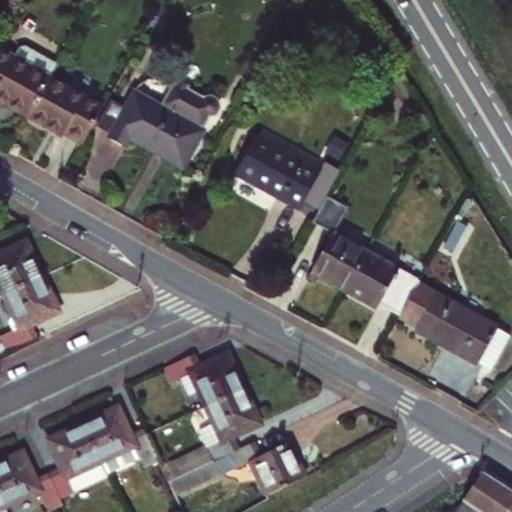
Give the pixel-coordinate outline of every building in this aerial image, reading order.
[(0,102),(26,117),(49,77),(0,50),(0,102)] [(49,77),(26,117),(62,136),(65,132),(83,142),(103,106),(49,77)] [(125,147),(130,139),(184,167),(204,131),(196,126),(203,115),(213,113),(216,106),(213,98),(205,94),(200,96),(196,102),(183,94),(184,91),(175,86),(174,89),(169,87),(159,106),(133,92),(109,138),(125,147)] [(320,171),(259,137),(237,175),(299,210),(320,171)] [(347,207),(329,197),(314,223),(333,234),(347,207)] [(366,253),(333,234),(312,273),(344,292),(346,289),(365,256),(366,253)] [(0,280),(6,293),(43,276),(27,242),(0,255),(0,253),(0,280)] [(378,304),(398,315),(415,285),(418,280),(398,270),(396,273),(365,256),(346,289),(377,306),(378,304)] [(0,316),(0,341),(5,352),(40,336),(33,321),(59,310),(43,276),(6,293),(14,310),(0,316)] [(495,329),(415,285),(398,315),(417,326),(415,329),(476,363),(495,329)] [(201,391),(207,404),(245,388),(230,355),(203,367),(197,352),(164,367),(171,383),(182,378),(190,396),(201,391)] [(212,458),(239,447),(234,434),(260,423),(245,388),(207,404),(215,423),(200,429),(206,444),(162,464),(168,478),(212,458)] [(118,409),(86,424),(101,460),(108,473),(139,458),(144,468),(160,461),(145,427),(130,434),(118,409)] [(63,465),(50,472),(62,498),(75,492),(68,476),(101,460),(86,424),(52,440),(63,465)] [(262,454),(256,439),(239,447),(212,458),(219,474),(253,459),(268,493),(304,478),(289,442),(262,454)] [(0,464),(0,489),(6,504),(38,490),(47,511),(49,511),(65,505),(62,498),(50,472),(34,479),(23,454),(0,464)] [(225,489),(219,474),(212,458),(168,478),(181,508),(225,489)] [(68,476),(75,492),(109,476),(108,473),(101,460),(68,476)] [(489,511),(507,486),(484,471),(455,511),(450,511),(451,511),(450,511),(489,511)] [(511,511),(511,489),(507,486),(489,511),(511,511)]
